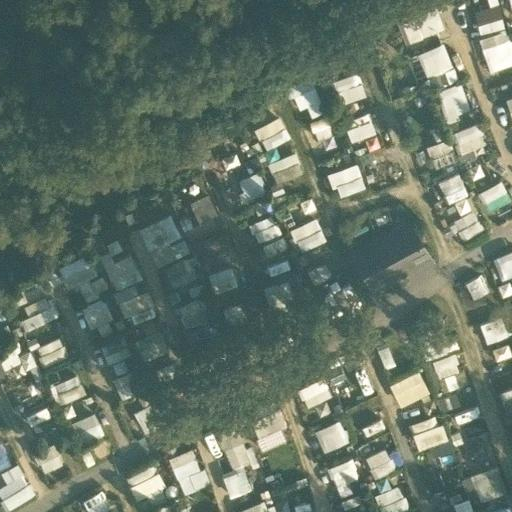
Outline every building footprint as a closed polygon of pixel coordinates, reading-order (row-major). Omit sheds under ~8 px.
[(500,2),(475,5),(478,30),(503,27),(500,2)] [(437,5),(403,16),(410,38),(444,26),(437,5)] [(489,68),(511,59),(511,43),(505,25),(477,36),(489,68)] [(408,54),(417,77),(429,73),(433,84),(458,75),(444,41),(408,54)] [(357,67),(331,77),(340,100),(366,90),(357,67)] [(314,70),(290,80),(300,103),(324,92),(314,70)] [(448,116),(471,106),(459,78),(436,88),(448,116)] [(352,137),(375,129),(368,108),(345,116),(352,137)] [(280,111),(255,123),(265,145),(291,133),(280,111)] [(460,151),(486,140),(478,120),(451,131),(460,151)] [(434,165),(456,157),(449,135),(426,143),(434,165)] [(274,177),(302,170),(297,149),(269,156),(274,177)] [(357,159),(329,169),(338,194),(366,183),(357,159)] [(246,197),(267,188),(258,168),(237,177),(246,197)] [(435,180),(446,202),(468,191),(457,169),(435,180)] [(499,178),(477,191),(488,210),(510,198),(499,178)] [(461,216),(472,201),(462,195),(452,210),(461,216)] [(457,238),(482,230),(475,209),(451,217),(457,238)] [(173,211),(140,222),(153,262),(187,251),(173,211)] [(272,212),(249,219),(254,237),(277,230),(272,212)] [(290,226),(301,248),(327,235),(316,213),(290,226)] [(354,251),(375,289),(410,270),(407,265),(427,255),(410,222),(354,251)] [(131,250),(113,256),(110,247),(100,250),(112,286),(140,276),(131,250)] [(511,249),(493,255),(499,277),(511,273),(511,249)] [(68,285),(96,271),(86,250),(58,263),(68,285)] [(337,250),(320,257),(326,270),(343,263),(337,250)] [(209,258),(212,270),(208,270),(212,290),(242,283),(235,252),(209,258)] [(189,256),(164,262),(169,282),(195,275),(189,256)] [(478,275),(462,282),(471,299),(486,291),(478,275)] [(126,321),(154,311),(143,277),(114,287),(126,321)] [(264,284),(267,295),(290,289),(287,277),(264,284)] [(25,326),(57,313),(49,293),(16,306),(25,326)] [(82,302),(90,324),(113,316),(105,294),(82,302)] [(199,295),(176,304),(184,326),(207,317),(199,295)] [(484,343),(507,338),(502,317),(480,322),(484,343)] [(134,336),(139,355),(166,348),(161,328),(134,336)] [(106,359),(129,353),(124,333),(100,339),(106,359)] [(63,335),(36,341),(40,361),(67,355),(63,335)] [(493,348),(495,360),(511,356),(509,344),(493,348)] [(13,354),(19,368),(35,361),(29,347),(13,354)] [(443,391),(466,384),(456,352),(433,359),(443,391)] [(136,366),(113,376),(122,397),(145,386),(136,366)] [(390,383),(401,406),(430,392),(420,369),(390,383)] [(79,373),(53,379),(58,399),(84,393),(79,373)] [(297,386),(305,406),(332,396),(324,376),(297,386)] [(467,412),(461,391),(441,397),(446,418),(467,412)] [(329,400),(315,403),(318,417),(332,413),(329,400)] [(152,402),(134,410),(144,431),(162,423),(152,402)] [(280,409),(250,418),(255,435),(285,426),(280,409)] [(93,410),(73,420),(84,439),(103,429),(93,410)] [(423,462),(451,456),(441,415),(413,421),(423,462)] [(240,419),(216,427),(229,470),(222,472),(230,496),(252,489),(244,465),(253,462),(240,419)] [(323,451),(349,440),(339,419),(314,430),(323,451)] [(0,439),(0,466),(12,460),(0,439)] [(33,450),(42,471),(65,461),(55,440),(33,450)] [(169,455),(183,492),(194,488),(188,472),(200,467),(192,447),(169,455)] [(362,488),(351,458),(328,466),(338,496),(362,488)] [(374,477),(394,468),(390,459),(370,468),(374,477)] [(157,463),(127,474),(135,496),(165,485),(157,463)] [(464,478),(473,504),(506,493),(498,467),(464,478)] [(204,468),(190,473),(195,486),(208,481),(204,468)] [(399,485),(375,494),(381,511),(397,511),(407,509),(399,485)] [(142,505),(165,495),(162,488),(138,498),(142,505)] [(87,511),(91,511),(105,507),(98,490),(81,498),(87,511)] [(455,511),(473,511),(469,499),(453,504),(455,511)] [(268,511),(265,500),(237,509),(237,511),(268,511)]
